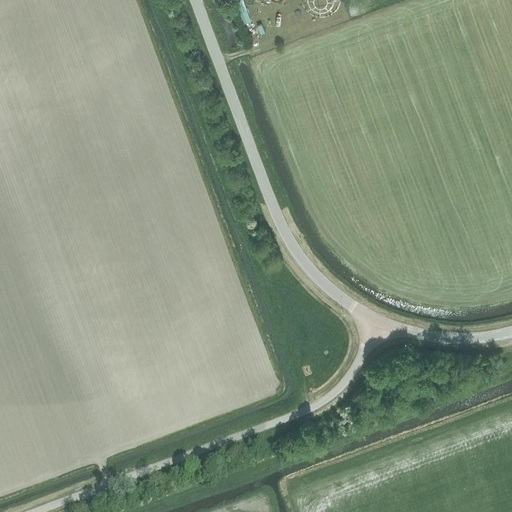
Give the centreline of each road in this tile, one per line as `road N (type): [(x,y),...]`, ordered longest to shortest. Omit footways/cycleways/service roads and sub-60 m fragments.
road 1 (unclassified): [(41,511),(316,406),(342,388),(377,327)]
road 2 (unclassified): [(377,327),(294,253),(194,0)]
road 3 (unclassified): [(377,327),(466,341),(511,332)]
